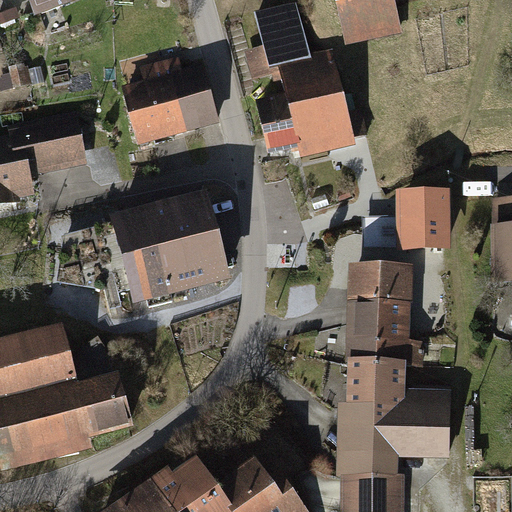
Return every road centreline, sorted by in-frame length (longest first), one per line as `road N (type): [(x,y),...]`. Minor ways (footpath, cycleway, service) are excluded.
road 1 (tertiary): [(201,0),(252,210),(250,332),(216,393),(172,430),(58,486)]
road 2 (track): [(172,430),(170,382),(155,345),(127,328)]
